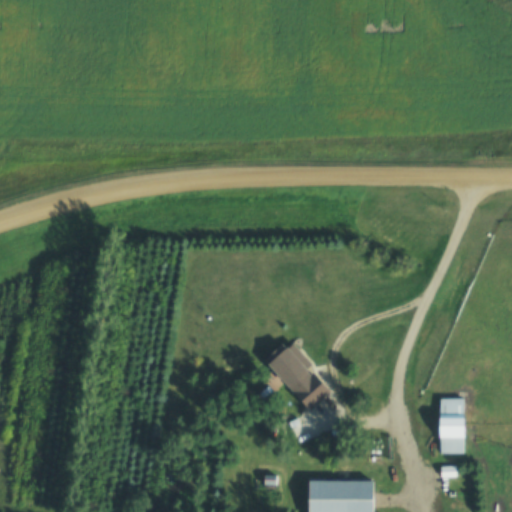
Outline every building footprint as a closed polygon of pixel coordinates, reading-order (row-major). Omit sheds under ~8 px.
[(291,340),(286,345),(282,341),(263,358),(310,409),(331,390),(313,369),(308,373),(303,368),(310,361),(291,340)] [(438,396),(463,396),(463,453),(438,453),(438,396)] [(307,410),(317,433),(294,444),(284,421),(307,410)] [(263,473),(274,473),(274,483),(263,483),(263,473)] [(306,511),(307,479),(374,479),(374,511),(306,511)]
